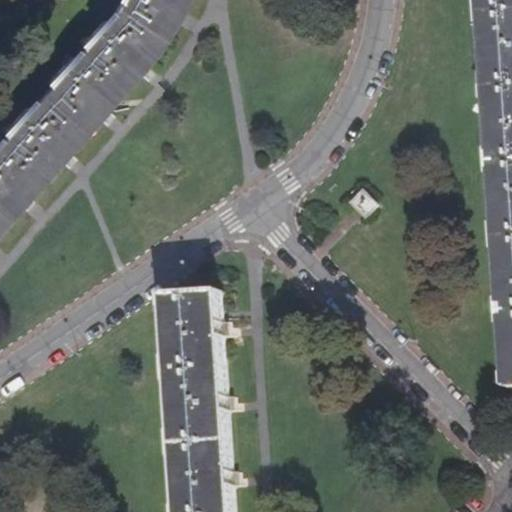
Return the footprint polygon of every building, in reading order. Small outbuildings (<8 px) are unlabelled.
[(0,230),(74,146),(154,55),(170,27),(182,0),(122,0),(119,7),(102,32),(98,29),(90,38),(94,40),(69,70),(65,67),(57,76),(60,79),(24,120),(20,117),(13,125),(16,128),(0,146),(0,230)] [(182,0),(170,27),(154,55),(74,146),(0,230),(0,235),(23,209),(111,109),(154,61),(170,38),(185,10),(189,0),(182,0)] [(484,0),(510,391),(511,390),(511,342),(489,0),(484,0)] [(511,0),(489,0),(511,342),(511,0)] [(353,203),(368,218),(380,206),(365,191),(353,203)] [(173,296),(186,511),(237,511),(224,292),(173,296)] [(181,511),(186,511),(173,296),(168,296),(181,511)]
